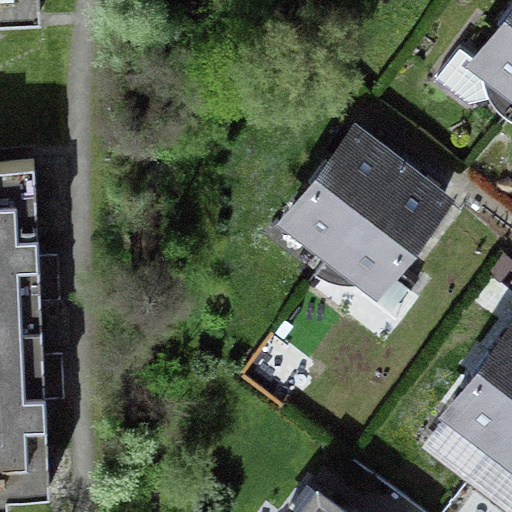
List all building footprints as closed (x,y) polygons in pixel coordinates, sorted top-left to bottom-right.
[(0,0),(0,19),(37,18),(35,0),(0,0)] [(511,3),(494,25),(499,28),(473,61),(481,67),(482,83),(487,98),(495,110),(502,116),(511,120),(511,3)] [(310,186),(285,218),(329,253),(313,273),(320,279),(334,285),(351,285),(365,280),(373,286),(398,254),(403,257),(419,235),(415,232),(440,199),(409,175),(396,165),(382,154),(352,131),(326,164),(322,161),(305,183),(310,186)] [(0,504),(4,505),(4,493),(46,491),(41,378),(40,351),(38,326),(36,268),(31,161),(0,162),(0,504)] [(511,325),(488,356),(484,353),(468,375),(472,378),(446,411),(491,445),(485,453),(508,471),(511,465),(511,325)] [(340,511),(315,493),(300,511),(340,511)]
